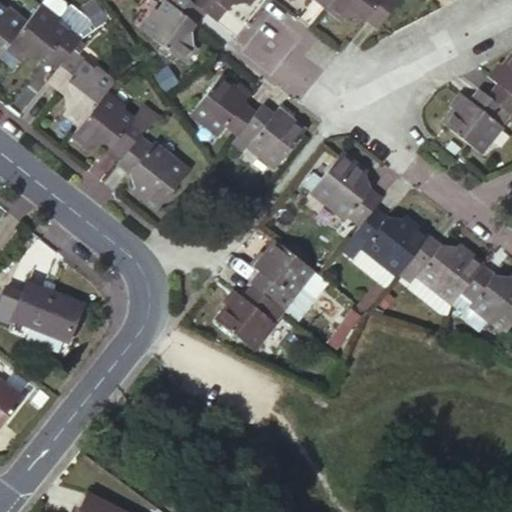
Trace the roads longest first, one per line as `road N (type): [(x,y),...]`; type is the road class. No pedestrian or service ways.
road 1 (residential): [(0,497),(129,346),(148,311),(146,279),(128,253),(0,152)]
road 2 (residential): [(350,92),(511,16)]
road 3 (residential): [(462,206),(368,131),(350,92)]
